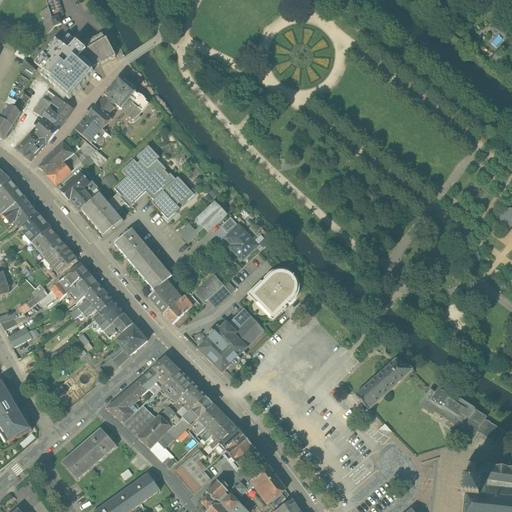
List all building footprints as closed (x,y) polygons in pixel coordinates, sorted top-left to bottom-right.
[(57,13),(58,17),(64,15),(59,0),(45,0),(51,16),(57,13)] [(58,17),(52,20),(54,26),(61,24),(58,17)] [(69,35),(62,43),(54,36),(29,64),(39,74),(69,99),(70,100),(71,99),(77,91),(77,92),(79,90),(79,89),(85,82),(86,82),(87,81),(86,80),(93,73),(94,71),(99,66),(99,65),(111,58),(113,59),(115,58),(115,56),(106,38),(105,39),(102,34),(86,43),(90,49),(85,52),(82,47),(77,42),(76,42),(69,35)] [(499,52),(490,60),(495,66),(504,57),(499,52)] [(136,92),(119,78),(104,95),(117,106),(121,110),(122,109),(126,112),(130,107),(134,110),(129,115),(134,119),(139,115),(149,104),(135,93),(136,92)] [(69,99),(52,85),(48,91),(54,95),(57,97),(62,102),(65,104),(69,99)] [(54,95),(48,91),(43,98),(48,101),(51,96),(53,97),(54,95)] [(30,99),(22,93),(21,95),(20,97),(19,95),(17,98),(20,100),(20,101),(26,105),(30,99)] [(117,106),(106,97),(97,107),(108,116),(117,106)] [(65,104),(62,102),(57,108),(60,110),(57,114),(67,120),(73,110),(65,104)] [(7,104),(0,115),(0,138),(4,140),(13,126),(21,114),(16,108),(9,105),(7,104)] [(97,107),(96,106),(87,116),(103,129),(102,130),(103,130),(112,120),(108,116),(97,107)] [(57,114),(53,119),(51,123),(59,130),(67,120),(57,114)] [(87,116),(75,130),(90,143),(102,130),(103,129),(87,116)] [(51,123),(45,119),(37,129),(40,131),(37,135),(41,138),(39,140),(40,140),(46,145),(59,130),(51,123)] [(31,135),(17,150),(25,157),(39,142),(31,135)] [(39,142),(25,157),(31,162),(46,145),(40,140),(39,142)] [(64,144),(54,153),(53,151),(52,152),(53,154),(50,156),(49,155),(48,156),(49,158),(47,159),(46,159),(46,160),(44,162),(43,163),(39,167),(47,177),(48,177),(74,154),(64,144)] [(92,144),(77,157),(82,163),(82,164),(90,157),(98,150),(92,144)] [(134,161),(122,172),(128,177),(115,189),(118,194),(108,203),(115,212),(125,204),(129,208),(135,203),(146,192),(154,201),(152,203),(161,213),(162,213),(168,220),(175,214),(180,209),(177,206),(179,203),(183,207),(188,202),(194,196),(188,189),(178,178),(176,180),(170,174),(169,176),(165,171),(166,170),(157,161),(160,159),(155,154),(149,147),(142,154),(141,154),(137,158),(140,162),(138,164),(134,161)] [(99,152),(91,159),(100,168),(107,160),(99,152)] [(74,154),(48,177),(56,187),(82,163),(77,157),(74,154)] [(101,170),(90,157),(82,164),(95,178),(98,174),(101,170)] [(0,177),(0,189),(10,180),(3,174),(0,177)] [(81,175),(61,192),(70,202),(90,185),(81,175)] [(111,175),(103,178),(105,185),(114,181),(111,175)] [(0,204),(17,189),(10,180),(0,189),(0,204)] [(90,185),(70,202),(79,213),(82,211),(95,200),(95,199),(88,192),(89,191),(90,192),(94,188),(90,185)] [(17,189),(0,204),(0,211),(3,215),(26,199),(17,189)] [(108,203),(100,194),(95,199),(95,200),(82,211),(103,236),(123,221),(115,212),(108,203)] [(26,199),(3,215),(11,226),(15,223),(20,230),(23,228),(39,216),(33,208),(33,209),(26,199)] [(216,204),(203,215),(202,214),(195,221),(200,226),(201,225),(207,233),(226,215),(216,204)] [(508,210),(506,210),(505,211),(503,212),(502,214),(501,216),(501,217),(501,218),(501,219),(501,221),(502,224),(501,225),(506,231),(509,229),(511,227),(511,226),(511,210),(509,210),(508,210)] [(39,216),(23,228),(27,232),(24,234),(32,244),(51,229),(39,216)] [(237,224),(231,218),(221,227),(229,236),(237,228),(237,227),(237,224)] [(189,224),(178,234),(182,237),(192,228),(189,224)] [(192,228),(182,237),(188,244),(198,234),(192,228)] [(253,241),(243,231),(242,233),(237,228),(229,236),(226,238),(232,245),(233,245),(235,247),(232,250),(242,260),(255,247),(251,243),(253,241)] [(51,229),(32,244),(45,259),(64,245),(51,229)] [(172,277),(133,230),(115,245),(155,293),(172,277)] [(64,245),(45,259),(58,275),(60,274),(61,274),(77,260),(64,245)] [(243,269),(230,256),(226,259),(238,272),(243,269)] [(81,265),(65,278),(69,282),(67,283),(70,286),(65,290),(68,294),(75,288),(90,275),(81,265)] [(278,270),(276,270),(273,271),(271,272),(269,274),(264,279),(266,281),(263,283),(261,282),(250,293),(255,297),(252,300),(269,317),(271,314),(276,319),(287,308),(286,306),(288,304),(290,305),(295,300),(297,298),(298,295),(299,293),(300,291),(300,288),(300,286),(299,284),(299,283),(298,280),(297,278),(295,276),(294,274),(292,273),(290,272),(288,271),(285,270),(281,269),(278,270)] [(4,273),(0,273),(0,296),(10,293),(7,286),(8,285),(4,273)] [(90,275),(75,288),(68,294),(77,305),(85,298),(99,285),(90,275)] [(215,276),(196,293),(204,302),(223,286),(215,276)] [(167,282),(150,299),(164,315),(181,300),(175,292),(178,290),(174,285),(171,288),(167,282)] [(236,291),(228,282),(224,286),(232,295),(236,291)] [(65,290),(59,284),(56,286),(52,291),(59,299),(61,301),(68,294),(65,290)] [(99,285),(85,298),(88,301),(93,306),(106,294),(99,285)] [(45,292),(28,305),(31,309),(41,301),(47,297),(48,296),(45,292)] [(106,294),(93,306),(97,310),(96,311),(100,314),(114,302),(106,294)] [(181,300),(164,315),(173,325),(184,315),(184,314),(192,307),(193,306),(185,296),(181,300)] [(47,297),(41,301),(44,307),(51,302),(47,297)] [(88,301),(79,310),(83,314),(93,306),(88,301)] [(114,302),(100,314),(102,318),(107,323),(105,324),(109,329),(114,324),(125,315),(114,302)] [(93,306),(83,314),(87,319),(96,311),(97,310),(93,306)] [(244,309),(228,325),(226,324),(222,328),(222,327),(198,349),(222,373),(247,349),(247,348),(264,331),(244,309)] [(79,310),(71,316),(75,321),(83,314),(79,310)] [(13,312),(0,316),(0,322),(1,324),(16,319),(13,312)] [(100,314),(93,319),(95,321),(97,323),(101,320),(102,318),(100,314)] [(125,315),(114,324),(116,328),(122,334),(133,325),(125,315)] [(16,319),(1,324),(9,338),(26,328),(19,317),(18,318),(16,319)] [(95,321),(90,325),(93,329),(98,325),(97,323),(95,321)] [(114,324),(109,329),(111,331),(106,335),(109,340),(117,333),(114,330),(116,328),(114,324)] [(134,326),(116,342),(125,352),(130,357),(148,342),(134,326)] [(26,328),(9,338),(11,343),(28,333),(26,328)] [(28,333),(11,343),(15,348),(32,339),(28,333)] [(81,333),(75,337),(84,348),(90,344),(81,333)] [(24,350),(16,354),(19,360),(27,355),(24,350)] [(125,352),(114,361),(119,367),(130,357),(125,352)] [(153,370),(132,388),(138,395),(141,398),(151,389),(157,384),(161,389),(162,389),(163,387),(180,371),(166,358),(153,369),(153,370)] [(396,360),(355,396),(369,411),(413,371),(396,360)] [(180,371),(163,387),(162,389),(161,390),(176,405),(181,400),(195,386),(180,371)] [(3,381),(0,383),(0,416),(18,406),(3,381)] [(161,389),(157,384),(151,389),(156,394),(161,389)] [(195,386),(181,400),(187,406),(184,409),(189,414),(192,411),(206,397),(195,386)] [(138,395),(132,388),(118,400),(129,410),(140,400),(137,397),(138,395)] [(457,403),(449,398),(450,396),(438,388),(436,392),(430,389),(425,397),(429,400),(424,409),(433,415),(435,412),(465,432),(467,428),(476,434),(477,432),(486,419),(487,417),(475,409),(475,408),(461,398),(457,403)] [(206,397),(192,411),(197,417),(200,419),(214,405),(206,397)] [(129,410),(118,400),(107,409),(124,425),(124,424),(135,415),(134,414),(129,410)] [(200,419),(199,421),(203,426),(205,428),(221,413),(214,405),(200,419)] [(32,431),(18,406),(0,416),(0,432),(8,445),(32,431)] [(142,408),(134,414),(135,415),(124,424),(134,433),(151,416),(142,408)] [(155,420),(138,438),(150,450),(168,432),(174,426),(175,425),(171,421),(177,416),(168,408),(160,416),(159,416),(155,420)] [(177,416),(171,421),(175,425),(174,426),(175,427),(189,414),(184,409),(177,416)] [(189,414),(175,427),(174,426),(168,432),(175,440),(176,439),(181,434),(182,434),(191,425),(190,424),(197,417),(192,411),(189,414)] [(221,413),(205,428),(210,433),(213,436),(229,420),(221,413)] [(151,416),(134,433),(138,438),(155,420),(151,416)] [(505,432),(486,419),(477,432),(497,445),(505,432)] [(229,420),(213,436),(218,441),(220,444),(236,428),(229,420)] [(191,425),(182,434),(181,434),(176,439),(189,453),(199,444),(189,432),(193,427),(191,425)] [(199,428),(195,432),(198,435),(205,428),(203,426),(201,429),(199,428)] [(101,429),(62,463),(78,480),(116,446),(101,429)] [(210,433),(203,440),(206,443),(213,436),(210,433)] [(244,436),(226,451),(242,470),(260,456),(244,436)] [(215,444),(214,443),(209,447),(213,451),(221,444),(220,444),(218,441),(215,444)] [(205,457),(199,450),(192,457),(198,464),(205,457)] [(192,457),(173,473),(194,495),(211,480),(203,471),(198,464),(192,457)] [(208,458),(205,457),(198,464),(203,471),(213,463),(208,458)] [(511,511),(511,469),(510,469),(510,466),(509,466),(508,469),(497,467),(497,465),(495,465),(495,467),(484,466),(484,463),(482,463),(482,465),(470,464),(468,462),(467,463),(468,465),(467,478),(463,478),(461,496),(465,496),(463,511),(511,511)] [(282,484),(269,467),(250,483),(251,483),(254,487),(267,506),(282,494),(286,491),(282,484)] [(160,491),(149,474),(120,495),(132,511),(160,491)] [(243,485),(241,487),(239,485),(237,487),(235,486),(228,492),(217,481),(206,493),(211,498),(210,499),(207,497),(201,503),(207,510),(210,507),(211,508),(207,511),(232,511),(239,504),(232,496),(236,492),(241,497),(245,493),(246,494),(254,487),(251,483),(246,488),(243,485)] [(282,494),(271,503),(275,507),(286,498),(282,494)] [(130,511),(132,511),(120,495),(95,511),(130,511)] [(299,511),(292,500),(276,511),(299,511)]
